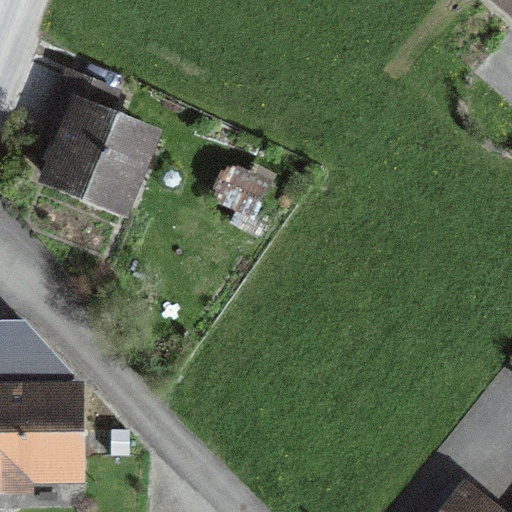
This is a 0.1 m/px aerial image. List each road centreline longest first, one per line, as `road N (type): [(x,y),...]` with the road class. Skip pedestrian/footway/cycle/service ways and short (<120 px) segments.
road 1 (residential): [(0,251),(248,511)]
road 2 (residential): [(500,405),(411,511)]
